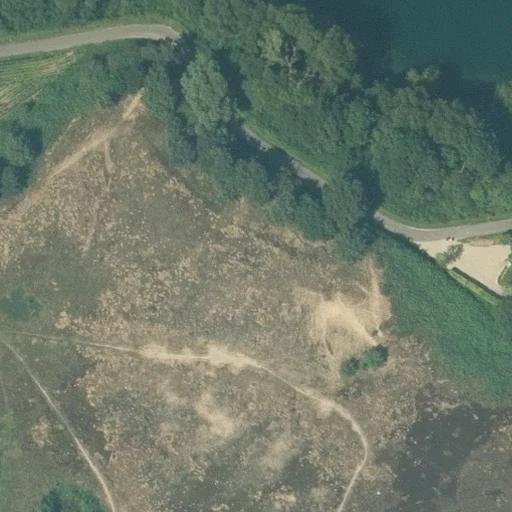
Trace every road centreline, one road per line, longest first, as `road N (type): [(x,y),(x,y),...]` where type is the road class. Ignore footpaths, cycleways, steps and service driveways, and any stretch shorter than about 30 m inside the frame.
road 1 (track): [(0,198),(96,146),(140,109),(173,31)]
road 2 (track): [(0,333),(46,382),(119,511)]
